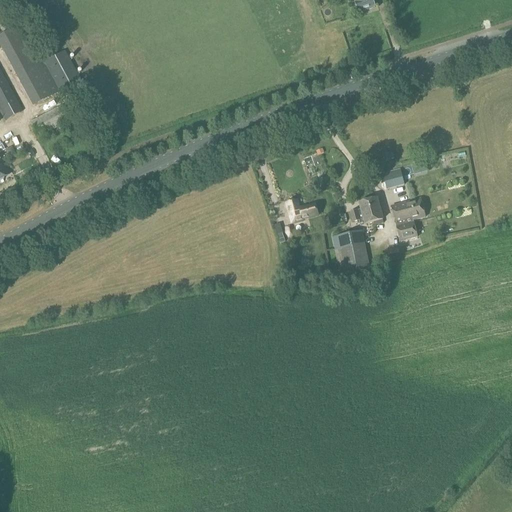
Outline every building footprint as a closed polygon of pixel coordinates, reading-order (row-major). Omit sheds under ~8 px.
[(354,0),(359,13),(375,7),(372,0),(354,0)] [(0,36),(15,28),(0,3),(0,36)] [(372,58),(381,42),(369,36),(372,30),(364,26),(360,33),(365,36),(358,49),(372,58)] [(13,30),(0,37),(0,54),(30,111),(57,97),(35,55),(28,58),(13,30)] [(65,52),(44,63),(59,93),(81,81),(65,52)] [(0,114),(4,122),(23,112),(0,69),(0,114)] [(38,139),(68,123),(60,107),(29,123),(38,139)] [(16,156),(12,147),(5,150),(10,159),(16,156)] [(450,165),(460,163),(458,154),(448,156),(450,165)] [(0,180),(10,175),(0,156),(0,180)] [(400,170),(382,174),(387,190),(404,185),(400,170)] [(364,220),(365,225),(383,221),(377,199),(359,204),(361,210),(349,213),(352,223),(364,220)] [(399,206),(391,208),(396,225),(397,225),(413,221),(425,218),(421,200),(399,206)] [(300,209),(298,201),(286,204),(292,224),(303,221),(303,220),(317,216),(314,206),(300,209)] [(413,221),(397,225),(398,229),(397,229),(401,242),(417,238),(413,221)] [(285,227),(288,238),(295,236),(292,225),(285,227)] [(340,250),(365,245),(362,232),(338,237),(340,250)] [(365,245),(340,250),(346,276),(370,271),(365,245)]
